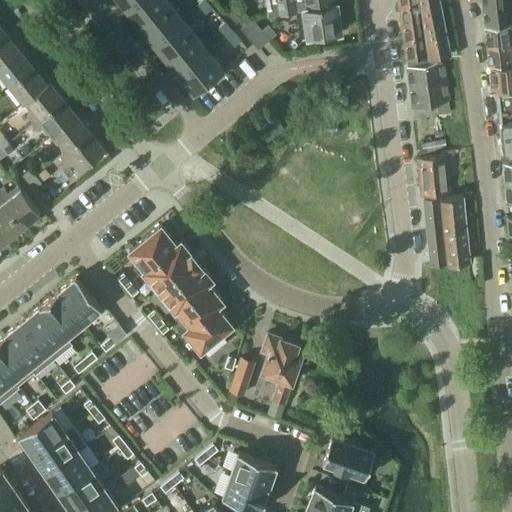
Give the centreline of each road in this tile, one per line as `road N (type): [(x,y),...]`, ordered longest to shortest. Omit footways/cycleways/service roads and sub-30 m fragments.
road 1 (residential): [(506,511),(490,225),(459,0)]
road 2 (residential): [(279,511),(300,449),(208,412),(69,239)]
road 3 (residential): [(380,0),(404,243),(399,304)]
road 4 (residential): [(399,304),(345,308),(270,290),(240,269),(157,167)]
road 5 (residential): [(399,304),(432,324),(454,377),(468,511)]
road 6 (residential): [(157,167),(16,0)]
road 7 (residential): [(95,0),(202,131)]
